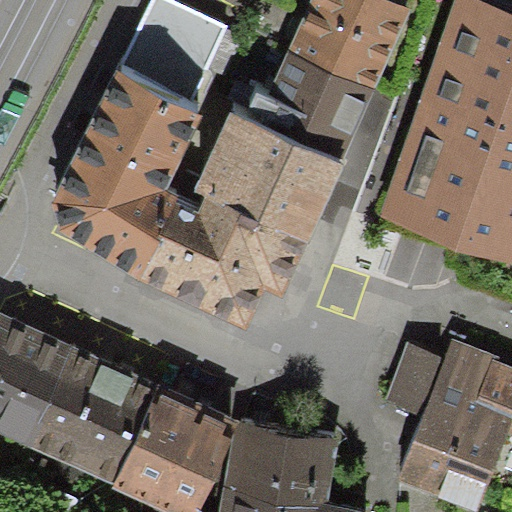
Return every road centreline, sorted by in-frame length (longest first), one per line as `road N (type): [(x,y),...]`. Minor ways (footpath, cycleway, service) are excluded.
road 1 (residential): [(333,370),(3,248)]
road 2 (residential): [(3,248),(126,0)]
road 3 (residential): [(511,331),(382,291),(333,370)]
road 4 (residential): [(333,370),(381,459),(376,511)]
